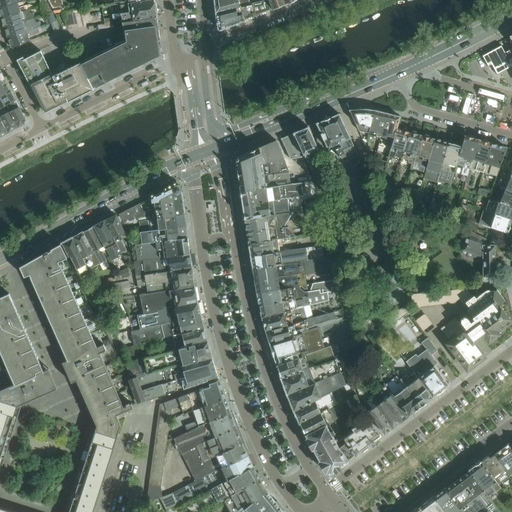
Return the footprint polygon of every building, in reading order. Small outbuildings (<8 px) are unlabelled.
[(47,0),(52,8),(61,7),(61,12),(63,11),(62,7),(63,7),(62,0),(47,0)] [(131,2),(120,3),(123,21),(133,20),(156,17),(156,16),(157,16),(154,0),(147,0),(131,2)] [(250,3),(248,0),(213,0),(215,7),(216,12),(250,5),(250,3)] [(237,23),(271,9),(268,0),(263,0),(250,3),(250,5),(216,12),(218,29),(219,29),(219,30),(220,30),(221,29),(237,23)] [(284,3),(283,0),(268,0),(271,9),(284,3)] [(29,9),(30,9),(29,4),(19,7),(17,2),(0,6),(0,13),(1,17),(20,11),(20,12),(29,9)] [(52,12),(48,4),(43,5),(47,13),(52,12)] [(20,11),(1,17),(4,27),(23,21),(35,18),(34,17),(33,12),(30,13),(29,9),(20,12),(20,11)] [(74,24),(71,11),(63,12),(65,25),(74,24)] [(57,21),(52,12),(47,13),(51,22),(57,21)] [(124,40),(80,62),(93,87),(94,87),(94,89),(162,55),(159,37),(159,35),(156,17),(133,20),(123,21),(123,22),(126,39),(124,40)] [(23,21),(4,27),(6,34),(7,37),(38,27),(40,26),(39,21),(36,22),(35,18),(23,21)] [(30,40),(28,36),(40,32),(38,27),(7,37),(11,48),(30,40)] [(511,35),(510,37),(511,38),(509,39),(511,43),(511,47),(505,52),(501,45),(482,56),(488,67),(491,65),(497,75),(511,66),(511,35)] [(93,87),(80,62),(54,75),(41,50),(25,59),(24,56),(17,59),(43,111),(47,112),(61,105),(59,103),(66,99),(67,102),(93,89),(93,88),(93,87)] [(0,96),(10,91),(6,81),(0,84),(0,96)] [(16,100),(10,91),(0,96),(0,108),(1,108),(6,106),(16,100)] [(26,120),(19,106),(16,100),(6,106),(9,112),(17,127),(25,123),(26,120)] [(1,108),(0,108),(0,115),(9,132),(17,127),(9,112),(5,114),(1,108)] [(370,132),(374,110),(365,109),(349,110),(359,130),(363,131),(363,130),(369,131),(370,132)] [(380,138),(386,113),(374,110),(370,132),(369,131),(368,134),(376,136),(380,137),(380,138)] [(396,128),(400,117),(388,113),(386,113),(380,138),(380,137),(379,139),(392,142),(396,128)] [(355,151),(339,114),(316,123),(327,148),(328,148),(333,160),(340,157),(339,156),(340,155),(340,154),(344,152),(345,155),(355,151)] [(0,136),(9,132),(0,115),(0,136)] [(321,155),(308,127),(294,133),(309,166),(315,163),(313,158),(321,155)] [(402,158),(410,132),(396,128),(392,142),(388,157),(394,159),(395,156),(402,158)] [(414,161),(422,135),(410,132),(402,158),(408,160),(407,162),(412,164),(410,168),(412,168),(414,161)] [(303,157),(292,134),(281,138),(290,159),(303,157)] [(425,172),(434,139),(422,135),(414,161),(421,163),(420,166),(424,167),(423,171),(425,172)] [(461,146),(456,164),(463,166),(462,171),(461,174),(467,176),(468,173),(469,173),(469,172),(469,171),(470,168),(478,139),(464,135),(461,146)] [(437,181),(448,143),(434,139),(425,172),(423,177),(437,181)] [(483,172),(491,143),(478,139),(470,168),(483,172)] [(283,159),(275,141),(239,156),(236,162),(237,161),(237,166),(283,159)] [(456,164),(461,146),(448,143),(437,181),(450,185),(456,164)] [(502,158),(505,147),(491,143),(483,172),(496,176),(502,158)] [(283,159),(237,166),(238,170),(237,170),(238,176),(239,178),(263,175),(268,174),(288,171),(283,159)] [(385,167),(374,165),(381,181),(385,167)] [(263,175),(239,178),(241,190),(285,184),(290,184),(290,183),(288,171),(268,174),(263,175)] [(285,184),(241,190),(243,204),(287,198),(303,196),(301,182),(290,184),(285,184)] [(184,213),(182,198),(181,192),(181,191),(181,190),(181,189),(181,188),(181,187),(180,186),(179,185),(178,185),(177,184),(176,184),(175,184),(174,185),(173,185),(172,186),(172,187),(171,186),(150,197),(152,210),(144,211),(140,203),(118,214),(123,224),(139,221),(157,218),(157,219),(184,213)] [(389,186),(385,190),(389,200),(393,187),(389,186)] [(511,204),(511,190),(505,188),(500,201),(507,203),(511,204)] [(442,206),(445,195),(433,192),(430,204),(442,206)] [(289,212),(287,198),(243,204),(245,218),(289,212)] [(511,206),(506,205),(507,203),(500,201),(500,202),(489,198),(485,211),(484,211),(511,220),(511,218),(511,206)] [(318,208),(306,209),(307,216),(318,214),(319,220),(334,218),(332,206),(318,208)] [(341,212),(338,212),(341,230),(352,228),(348,208),(341,209),(341,212)] [(507,233),(511,220),(484,211),(485,211),(483,210),(479,223),(507,233)] [(289,212),(245,218),(246,225),(247,225),(247,231),(281,226),(281,225),(285,225),(293,212),(289,212)] [(186,225),(184,213),(157,219),(157,218),(139,221),(141,232),(159,230),(186,225)] [(125,233),(116,215),(105,220),(116,243),(120,251),(121,253),(127,250),(122,240),(121,241),(118,236),(125,233)] [(116,243),(105,220),(93,226),(97,234),(104,246),(105,248),(111,245),(116,253),(120,251),(116,243)] [(159,230),(141,232),(142,243),(160,240),(160,241),(187,237),(186,225),(159,230)] [(104,246),(97,234),(93,226),(83,232),(99,263),(106,259),(103,252),(101,253),(99,248),(104,246)] [(281,228),(281,226),(247,231),(249,243),(277,239),(296,236),(287,227),(281,228)] [(477,280),(475,281),(474,286),(490,286),(490,278),(500,278),(499,266),(497,266),(495,266),(495,245),(494,245),(499,233),(491,230),(487,239),(476,234),(476,233),(469,230),(459,250),(482,260),(482,276),(482,277),(481,278),(480,279),(479,280),(477,280)] [(342,231),(328,233),(329,245),(343,243),(342,231)] [(99,263),(83,232),(73,237),(88,268),(99,263)] [(88,268),(73,237),(62,243),(69,256),(70,255),(77,268),(75,269),(79,277),(84,274),(83,271),(88,268)] [(188,237),(187,237),(160,241),(160,240),(142,243),(135,244),(137,260),(137,261),(189,253),(190,253),(188,237)] [(279,251),(277,239),(249,243),(252,255),(279,251)] [(279,251),(252,255),(254,268),(282,263),(308,260),(306,248),(298,249),(283,251),(279,251)] [(129,405),(66,262),(59,265),(52,251),(44,255),(50,269),(0,291),(0,350),(14,383),(0,389),(0,399),(115,437),(119,425),(113,412),(129,405)] [(192,268),(189,253),(137,261),(137,260),(134,261),(136,276),(192,268)] [(255,280),(305,272),(330,268),(328,257),(282,263),(254,268),(253,268),(255,280)] [(192,270),(192,268),(136,276),(137,286),(146,285),(148,293),(162,291),(171,289),(194,286),(192,270)] [(307,288),(307,284),(305,272),(255,280),(257,292),(300,285),(302,285),(302,287),(305,289),(307,288)] [(332,291),(332,290),(331,288),(342,286),(341,278),(332,280),(313,283),(310,291),(305,292),(300,288),(300,285),(257,292),(259,304),(289,300),(332,291)] [(195,286),(194,286),(171,289),(162,291),(148,293),(139,295),(143,313),(172,307),(198,302),(195,286)] [(472,297),(466,288),(457,289),(462,297),(459,299),(463,304),(465,302),(472,297)] [(459,299),(462,297),(457,289),(445,291),(452,300),(454,303),(459,299)] [(505,301),(496,289),(495,290),(494,290),(493,290),(493,291),(492,291),(491,291),(490,291),(489,290),(488,290),(487,290),(487,291),(486,291),(485,291),(476,298),(474,296),(473,297),(472,297),(465,302),(471,309),(468,311),(474,319),(471,322),(468,319),(467,318),(467,317),(466,317),(465,317),(464,317),(463,317),(462,318),(461,319),(461,320),(461,321),(461,322),(461,323),(464,327),(462,328),(458,332),(455,333),(457,336),(447,343),(459,360),(462,358),(470,369),(486,357),(475,341),(481,337),(480,335),(482,334),(488,342),(502,332),(500,329),(511,321),(499,305),(505,301)] [(289,300),(259,304),(261,316),(262,317),(304,307),(304,306),(333,299),(332,291),(289,300)] [(445,300),(438,291),(432,292),(439,301),(441,304),(445,300)] [(452,300),(445,291),(438,291),(445,300),(447,303),(452,300)] [(439,301),(432,292),(425,293),(432,302),(434,305),(439,301)] [(432,302),(425,293),(418,294),(425,303),(427,306),(432,302)] [(425,303),(418,294),(411,294),(411,300),(418,308),(425,303)] [(143,313),(137,314),(140,328),(201,315),(198,304),(198,302),(172,307),(143,313)] [(307,320),(307,319),(304,307),(262,317),(266,330),(307,320)] [(411,315),(410,307),(386,314),(390,321),(396,317),(398,320),(406,314),(408,316),(411,315)] [(307,320),(266,330),(270,341),(294,334),(318,327),(337,322),(334,312),(307,320)] [(428,319),(424,314),(415,321),(419,326),(428,319)] [(204,328),(201,315),(136,329),(136,330),(131,331),(134,345),(173,335),(204,328)] [(462,328),(455,318),(450,322),(458,332),(462,328)] [(428,319),(419,326),(422,330),(431,324),(428,319)] [(458,332),(450,322),(446,325),(453,335),(455,333),(458,332)] [(453,335),(446,325),(441,329),(448,339),(453,335)] [(294,334),(270,341),(278,365),(312,353),(311,352),(324,348),(318,327),(294,334)] [(207,341),(204,328),(173,335),(176,348),(207,341)] [(380,329),(376,333),(380,337),(384,334),(380,329)] [(364,336),(355,344),(359,349),(368,341),(364,336)] [(416,355),(406,362),(414,372),(414,373),(415,373),(433,397),(448,385),(436,368),(430,361),(434,358),(431,355),(437,351),(428,338),(421,343),(426,350),(417,357),(416,355)] [(138,376),(212,357),(207,341),(176,348),(136,359),(125,367),(130,379),(138,376)] [(278,365),(277,365),(281,377),(322,362),(332,359),(328,346),(324,348),(311,352),(312,353),(278,365)] [(162,383),(214,367),(213,363),(212,357),(138,376),(142,389),(162,383)] [(336,373),(336,374),(340,372),(335,358),(322,362),(281,377),(287,394),(336,373)] [(214,367),(162,383),(166,394),(208,380),(217,377),(218,377),(214,367)] [(398,370),(395,372),(400,378),(400,379),(421,406),(433,397),(415,373),(414,373),(414,372),(408,376),(406,374),(403,377),(398,370)] [(294,411),(331,392),(341,387),(336,374),(336,373),(287,394),(294,411)] [(421,406),(400,379),(396,374),(384,383),(389,390),(390,390),(409,415),(421,406)] [(138,376),(130,379),(134,392),(138,403),(166,394),(162,383),(142,389),(138,376)] [(192,410),(225,397),(220,382),(213,385),(164,402),(164,403),(166,410),(171,408),(181,405),(184,413),(192,410)] [(409,415),(390,390),(389,390),(384,383),(376,389),(379,393),(384,399),(401,421),(409,415)] [(300,422),(331,407),(330,406),(337,403),(331,392),(294,411),(299,422),(300,422)] [(335,416),(350,409),(351,410),(361,405),(357,393),(345,399),(341,401),(342,402),(331,407),(300,422),(304,432),(305,434),(325,423),(336,418),(335,416)] [(379,393),(375,396),(380,402),(376,405),(393,427),(401,421),(384,399),(379,393)] [(187,430),(231,412),(225,397),(192,410),(196,421),(185,425),(187,430)] [(0,411),(14,416),(17,406),(0,400),(0,411)] [(367,402),(363,406),(367,412),(384,434),(393,427),(376,405),(375,406),(370,400),(367,402)] [(170,417),(171,408),(166,410),(164,403),(159,404),(158,415),(170,417)] [(357,423),(350,409),(335,416),(336,418),(325,423),(305,434),(309,440),(312,446),(330,438),(332,436),(332,435),(357,423)] [(0,423),(11,427),(14,416),(0,411),(0,423)] [(181,453),(236,428),(232,417),(231,412),(187,430),(187,431),(174,438),(181,453)] [(368,446),(374,441),(374,440),(381,435),(371,422),(365,427),(360,426),(359,426),(358,424),(351,427),(353,431),(351,432),(349,429),(346,431),(348,434),(342,438),(346,443),(342,445),(352,458),(361,451),(362,451),(362,450),(362,449),(366,446),(367,446),(368,446)] [(0,434),(7,437),(11,427),(0,423),(0,434)] [(189,468),(242,442),(238,432),(236,428),(181,453),(189,468)] [(117,436),(95,429),(92,440),(113,447),(117,436)] [(336,449),(330,438),(312,446),(313,448),(321,461),(336,449)] [(113,447),(92,440),(88,450),(110,457),(113,447)] [(196,481),(247,454),(242,442),(189,468),(195,481),(196,481)] [(352,458),(342,445),(336,449),(321,461),(320,461),(326,471),(327,473),(331,474),(352,458)] [(511,453),(509,449),(508,448),(507,449),(505,448),(502,451),(502,453),(496,457),(510,475),(511,477),(511,453)] [(110,457),(88,450),(85,461),(107,468),(110,457)] [(510,475),(496,457),(493,452),(481,461),(480,461),(497,484),(498,484),(510,475)] [(167,496),(161,499),(166,510),(172,507),(177,504),(212,486),(212,487),(253,466),(251,461),(250,461),(247,454),(196,481),(195,481),(178,490),(172,493),(167,496)] [(107,468),(85,461),(82,471),(104,478),(107,468)] [(497,484),(480,461),(468,470),(488,496),(494,491),(494,492),(501,487),(498,484),(497,484)] [(212,487),(211,488),(218,502),(223,500),(231,495),(231,496),(259,478),(253,466),(212,487)] [(488,496),(468,470),(444,488),(460,509),(462,511),(500,511),(488,496)] [(104,478),(82,471),(79,481),(100,488),(104,478)] [(231,495),(223,500),(229,511),(239,511),(240,511),(266,491),(259,478),(231,496),(231,495)] [(100,488),(79,481),(76,490),(75,491),(97,498),(100,488)] [(456,511),(460,509),(444,488),(433,496),(444,511),(456,511)] [(97,498),(75,491),(72,502),(94,509),(97,498)] [(260,511),(274,501),(266,491),(240,511),(239,511),(260,511)] [(444,511),(433,496),(419,507),(418,507),(421,511),(444,511)] [(283,511),(274,501),(260,511),(283,511)] [(92,511),(94,509),(72,502),(68,511),(92,511)]
